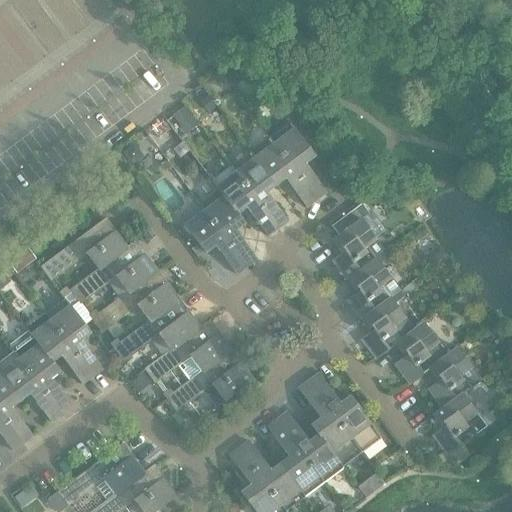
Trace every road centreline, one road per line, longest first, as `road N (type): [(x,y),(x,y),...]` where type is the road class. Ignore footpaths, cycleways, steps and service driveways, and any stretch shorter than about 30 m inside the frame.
road 1 (residential): [(0,485),(117,397),(186,459)]
road 2 (residential): [(228,299),(206,288),(138,197)]
road 3 (residential): [(186,459),(258,407),(283,373)]
road 4 (residential): [(330,340),(409,444)]
